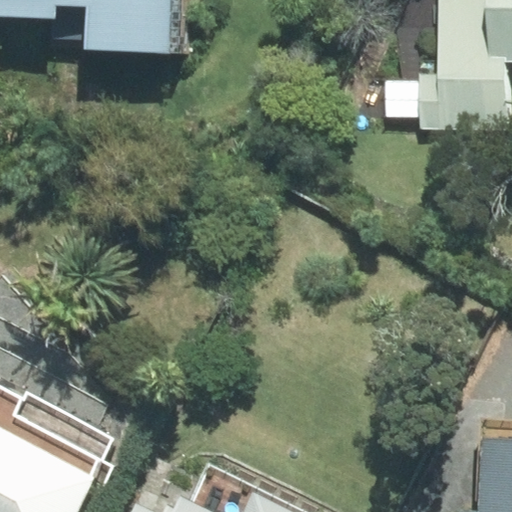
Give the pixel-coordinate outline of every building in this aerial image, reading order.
[(0,0),(0,34),(60,36),(61,22),(89,23),(87,74),(174,77),(176,0),(0,0)] [(419,122),(428,123),(511,123),(511,0),(437,0),(436,74),(420,73),(419,122)] [(0,511),(77,511),(103,458),(24,419),(31,404),(0,388),(0,511)] [(511,511),(511,448),(465,448),(463,511),(511,511)] [(283,511),(197,473),(179,511),(178,511),(133,492),(123,511),(283,511)]
